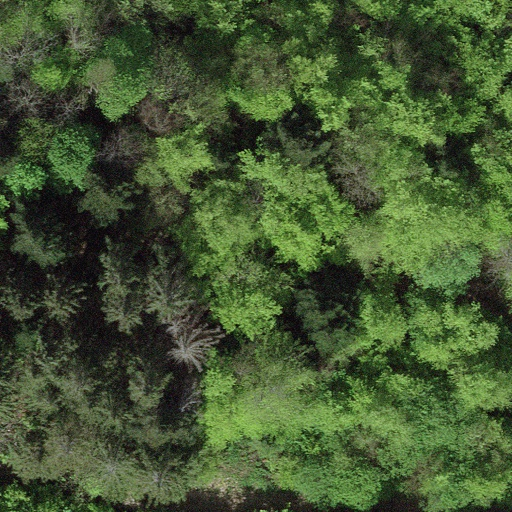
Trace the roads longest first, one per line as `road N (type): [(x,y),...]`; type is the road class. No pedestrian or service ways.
road 1 (track): [(0,110),(511,314)]
road 2 (track): [(0,473),(455,511)]
